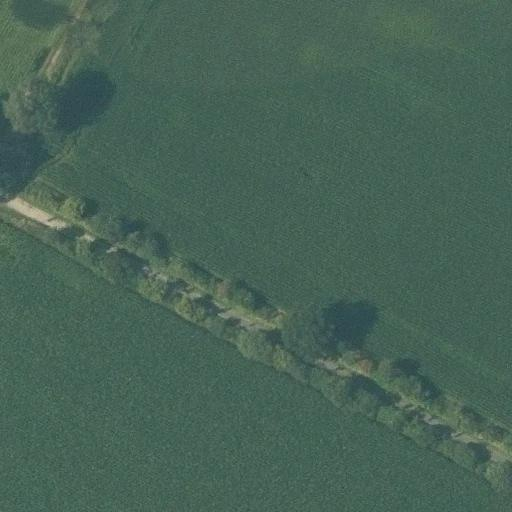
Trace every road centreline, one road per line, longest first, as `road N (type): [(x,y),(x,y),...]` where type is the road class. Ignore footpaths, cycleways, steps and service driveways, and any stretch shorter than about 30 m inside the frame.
road 1 (track): [(0,197),(511,469)]
road 2 (track): [(0,162),(87,0)]
